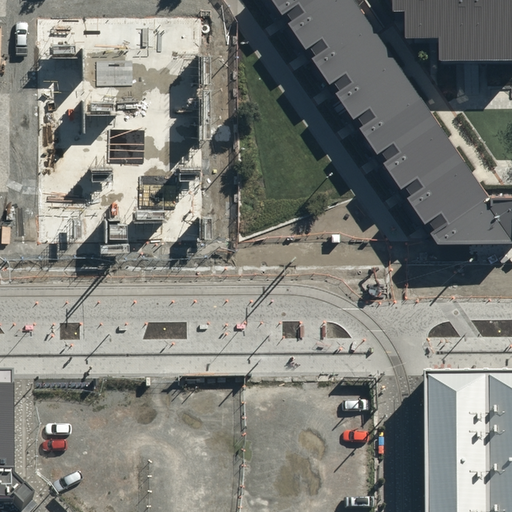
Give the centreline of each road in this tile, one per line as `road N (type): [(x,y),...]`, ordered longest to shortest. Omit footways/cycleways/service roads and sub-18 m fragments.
road 1 (residential): [(0,305),(401,301)]
road 2 (residential): [(401,301),(403,511)]
